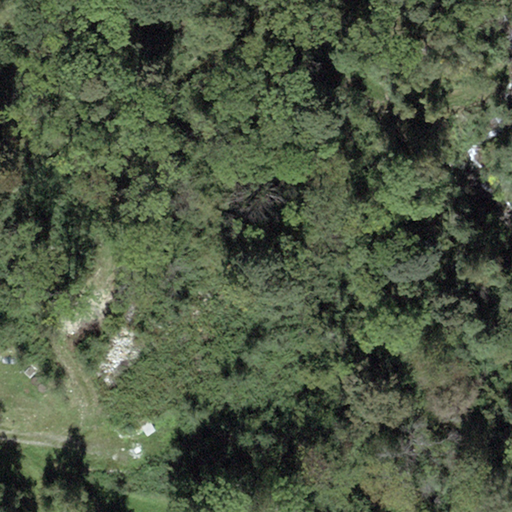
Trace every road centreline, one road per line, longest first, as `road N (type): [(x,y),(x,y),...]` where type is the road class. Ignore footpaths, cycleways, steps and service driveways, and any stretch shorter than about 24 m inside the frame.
road 1 (track): [(50,447),(69,420),(71,388),(53,333),(87,297),(103,260),(115,168),(156,127),(180,78),(245,25),(280,27),(327,48),(376,93),(407,105),(511,73)]
road 2 (track): [(168,434),(137,452),(93,457),(0,435)]
